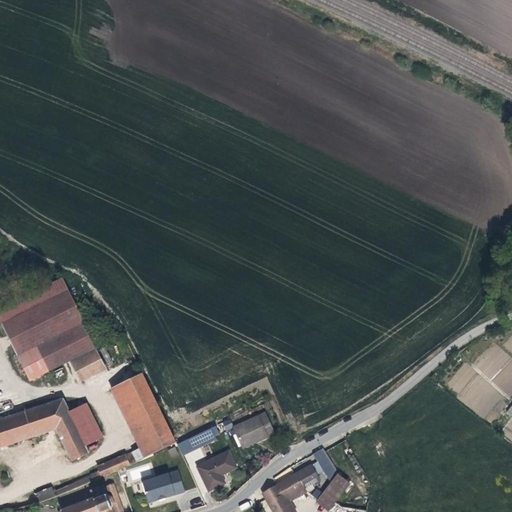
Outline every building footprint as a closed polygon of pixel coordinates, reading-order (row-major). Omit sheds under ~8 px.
[(2,326),(30,381),(50,372),(96,349),(83,324),(85,323),(69,291),(2,326)] [(60,392),(106,369),(96,349),(50,372),(51,374),(44,377),(47,383),(54,380),(60,392)] [(174,440),(142,373),(111,388),(140,449),(125,455),(130,464),(151,454),(150,452),(174,440)] [(0,448),(56,429),(72,462),(90,453),(87,447),(70,413),(63,400),(0,421),(0,448)] [(70,413),(87,447),(104,439),(87,405),(70,413)] [(243,449),(276,434),(265,411),(233,426),(243,449)] [(215,424),(176,441),(183,455),(217,439),(216,437),(216,435),(219,433),(215,424)] [(337,475),(322,450),(319,452),(313,455),(317,462),(323,472),(330,484),(324,492),(334,499),(346,483),(336,476),(337,475)] [(226,472),(236,467),(228,452),(200,464),(210,489),(224,483),(220,474),(226,472)] [(117,470),(130,464),(125,455),(98,467),(99,471),(90,475),(91,477),(55,492),(57,495),(117,470)] [(311,466),(316,476),(323,472),(317,462),(311,466)] [(295,475),(294,476),(302,489),(309,485),(319,480),(316,476),(311,466),(305,470),(295,475)] [(164,498),(185,491),(180,475),(144,487),(149,502),(164,498)] [(302,489),(294,476),(283,482),(277,485),(276,486),(279,492),(273,496),(276,501),(268,505),(272,511),(294,511),(289,502),(304,493),(302,489)] [(59,504),(61,511),(123,511),(113,484),(103,487),(102,486),(89,491),(90,493),(59,504)] [(377,511),(383,486),(370,484),(365,511),(377,511)] [(309,485),(302,489),(304,493),(305,494),(311,490),(309,485)] [(279,492),(276,486),(262,494),(268,505),(276,501),(273,496),(279,492)] [(55,495),(52,487),(37,492),(41,501),(55,495)] [(334,499),(324,492),(317,501),(328,508),(332,502),(334,499)]
